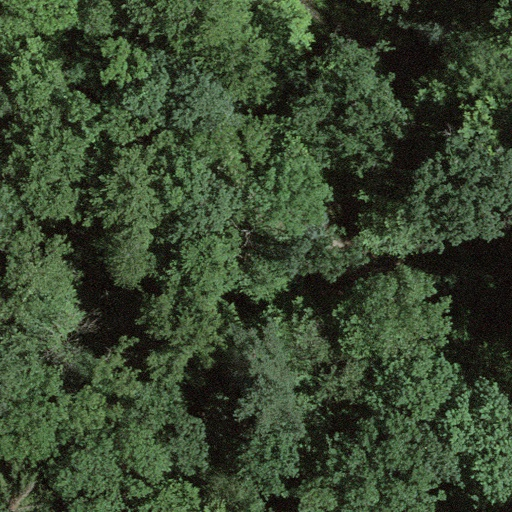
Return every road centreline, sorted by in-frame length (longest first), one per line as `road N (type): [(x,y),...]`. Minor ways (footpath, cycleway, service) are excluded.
road 1 (track): [(0,33),(386,279)]
road 2 (track): [(386,279),(417,511)]
